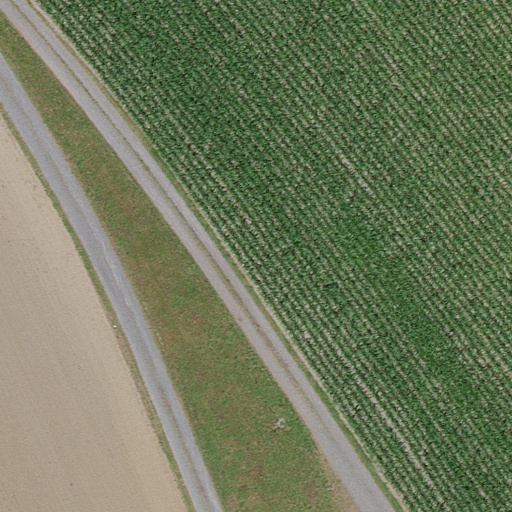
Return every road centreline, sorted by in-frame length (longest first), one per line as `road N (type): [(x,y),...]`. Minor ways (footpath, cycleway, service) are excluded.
road 1 (track): [(366,511),(54,58),(0,2)]
road 2 (track): [(0,67),(61,155),(176,398),(218,511)]
